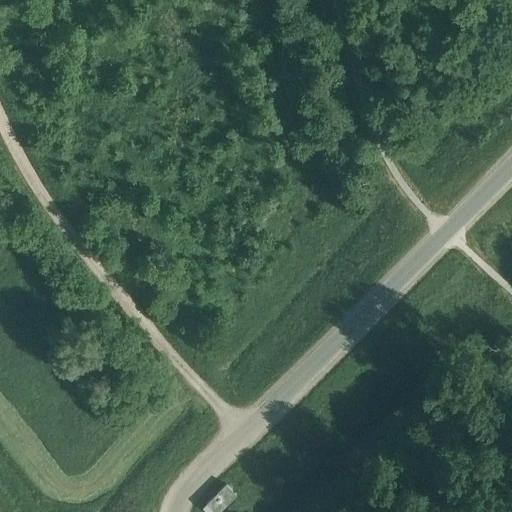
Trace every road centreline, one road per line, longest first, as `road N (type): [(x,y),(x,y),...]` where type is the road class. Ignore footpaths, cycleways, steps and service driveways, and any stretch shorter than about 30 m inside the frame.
road 1 (unclassified): [(172,511),(181,492),(511,168)]
road 2 (track): [(246,432),(43,202),(0,119)]
